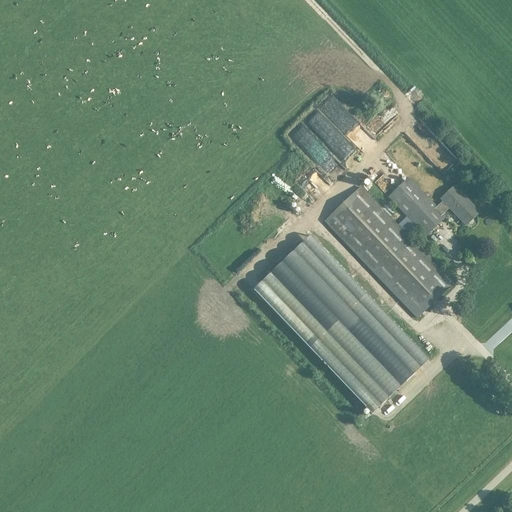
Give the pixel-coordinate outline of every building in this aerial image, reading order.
[(396,113),(391,100),(382,103),(387,117),(396,113)] [(427,154),(438,144),(414,119),(404,129),(427,154)] [(343,167),(320,140),(308,150),(324,168),(320,171),(326,178),(330,175),(332,177),(343,167)] [(442,173),(450,164),(437,152),(429,160),(442,173)] [(311,170),(305,178),(314,184),(308,193),(318,200),(329,183),(311,170)] [(324,222),(416,318),(452,284),(406,236),(416,227),(425,236),(445,217),(442,214),(436,208),(408,178),(388,198),(406,217),(397,226),(360,187),(324,222)] [(440,199),(443,201),(436,208),(442,214),(448,208),(463,223),(465,225),(463,223),(476,211),(478,213),(476,210),(453,187),(449,191),(440,199)] [(428,361),(310,237),(253,291),(324,367),(363,409),(372,418),(428,361)] [(247,262),(257,255),(253,251),(244,257),(247,262)]
